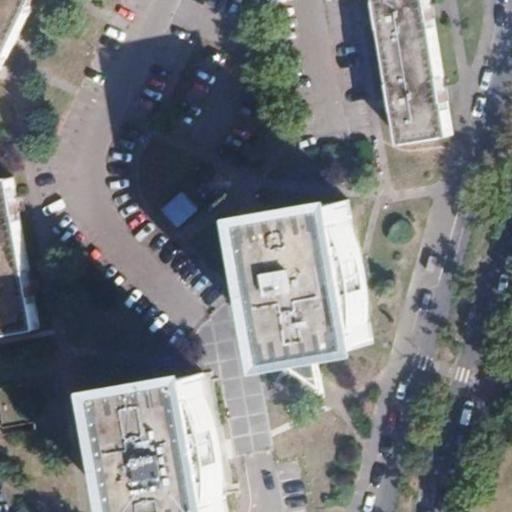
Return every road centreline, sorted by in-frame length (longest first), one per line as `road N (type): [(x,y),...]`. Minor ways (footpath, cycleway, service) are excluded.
road 1 (tertiary): [(507,0),(508,45),(475,183),(384,511)]
road 2 (tertiary): [(422,511),(511,200)]
